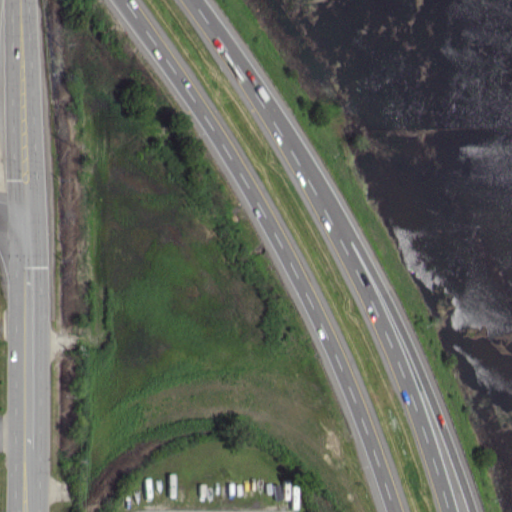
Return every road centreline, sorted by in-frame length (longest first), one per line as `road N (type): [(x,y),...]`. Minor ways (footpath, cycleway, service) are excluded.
road 1 (motorway): [(123,0),(203,116),(300,282),(394,511)]
road 2 (motorway): [(447,511),(362,283),(246,78),(191,0)]
road 3 (primary): [(25,511),(24,0)]
road 4 (motorway): [(470,511),(417,365),(346,221),(304,174)]
